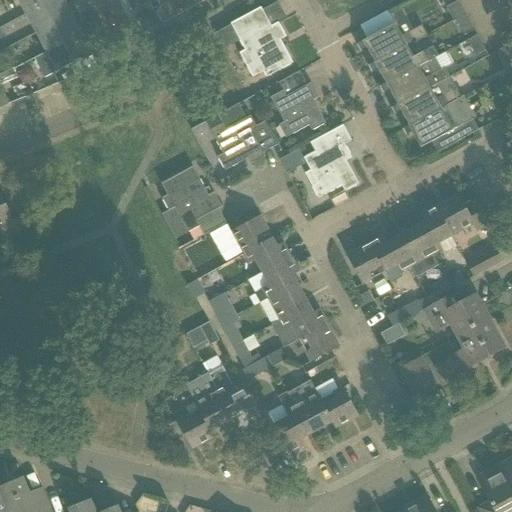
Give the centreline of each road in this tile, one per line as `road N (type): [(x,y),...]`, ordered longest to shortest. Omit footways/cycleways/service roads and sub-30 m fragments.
road 1 (residential): [(0,446),(300,511)]
road 2 (residential): [(408,462),(351,355),(349,317),(309,236)]
road 3 (residential): [(0,149),(131,89),(135,57),(104,0)]
road 4 (residential): [(406,187),(319,35)]
